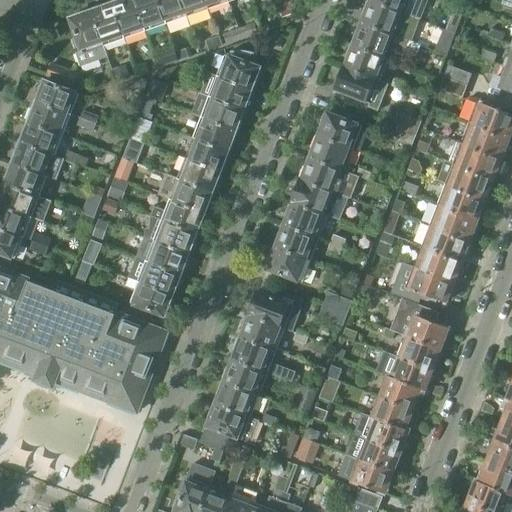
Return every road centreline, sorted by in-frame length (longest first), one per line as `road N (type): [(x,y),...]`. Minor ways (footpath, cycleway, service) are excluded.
road 1 (residential): [(133,511),(326,0)]
road 2 (residential): [(511,263),(415,511)]
